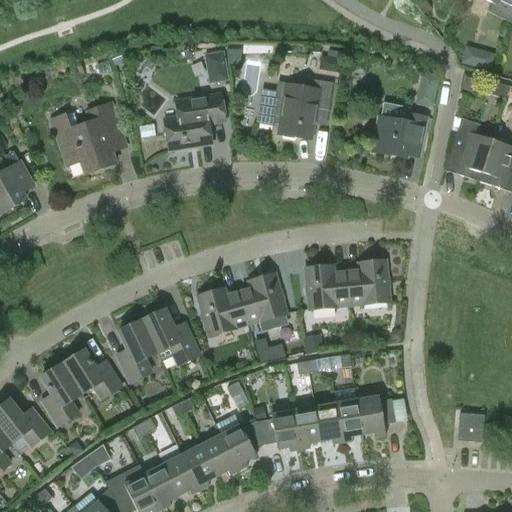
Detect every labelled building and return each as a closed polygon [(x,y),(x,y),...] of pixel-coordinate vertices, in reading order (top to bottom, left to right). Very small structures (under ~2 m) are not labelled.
[(424,0),(422,0),(415,6),(422,15),(431,8),(424,0)] [(511,16),(511,0),(482,0),(491,4),(487,13),(509,24),(511,16)] [(494,55),(465,47),(461,64),(489,72),(494,55)] [(210,85),(229,82),(224,54),(206,57),(210,85)] [(338,74),(341,60),(321,57),(318,71),(338,74)] [(99,76),(110,73),(107,63),(96,66),(99,76)] [(436,93),(439,77),(423,74),(420,85),(424,90),(436,93)] [(476,83),(464,79),(460,91),(472,95),(476,83)] [(282,101),(260,97),(255,125),(274,128),(274,124),(278,125),(278,129),(276,135),(311,141),(316,111),(328,113),(333,84),(310,81),(309,90),(284,86),(282,101)] [(220,98),(196,101),(175,105),(177,119),(163,121),(168,152),(186,150),(186,147),(211,143),(208,126),(224,123),(220,98)] [(426,119),(406,115),(408,109),(383,104),(380,118),(378,118),(371,153),(405,159),(408,149),(419,151),(426,119)] [(50,120),(56,135),(61,150),(59,153),(62,155),(67,167),(80,163),(84,176),(115,165),(111,154),(126,149),(111,105),(86,113),(90,123),(78,128),(73,113),(66,116),(65,114),(50,120)] [(478,183),(492,143),(474,137),(477,127),(460,121),(444,172),(478,183)] [(140,140),(155,138),(153,126),(138,128),(140,140)] [(511,194),(511,140),(509,148),(492,143),(478,183),(511,194)] [(21,194),(32,187),(13,152),(0,159),(0,215),(25,201),(21,194)] [(345,272),(349,306),(361,305),(362,306),(389,303),(385,262),(358,265),(358,271),(345,272)] [(349,306),(345,272),(333,273),(332,267),(305,270),(309,311),(336,308),(336,307),(349,306)] [(287,326),(284,315),(285,315),(274,276),(248,283),(250,289),(237,293),(247,325),(258,322),(261,333),(287,326)] [(247,325),(237,293),(225,296),(223,290),(197,298),(208,337),(235,330),(234,329),(247,325)] [(164,311),(141,322),(156,354),(156,355),(160,364),(171,359),(176,369),(200,358),(197,351),(184,325),(173,330),(164,311)] [(144,360),(156,355),(156,354),(141,322),(118,333),(127,352),(116,357),(128,384),(150,373),(144,360)] [(394,334),(391,339),(391,345),(401,344),(400,334),(394,334)] [(321,337),(303,340),(306,356),(323,354),(321,337)] [(269,345),(256,348),(260,362),(272,360),(269,345)] [(62,365),(81,396),(92,388),(100,401),(121,388),(105,363),(95,369),(84,352),(62,365)] [(339,357),(340,369),(351,368),(349,356),(339,357)] [(318,373),(316,361),(306,363),(308,374),(318,373)] [(296,364),(298,376),(308,374),(306,363),(296,364)] [(81,396),(62,365),(40,379),(51,397),(41,403),(57,428),(77,415),(69,403),(81,396)] [(391,400),(379,402),(378,394),(355,398),(356,401),(362,436),(373,434),(374,439),(385,437),(383,426),(395,424),(391,400)] [(194,410),(189,400),(179,404),(185,415),(194,410)] [(0,407),(0,431),(11,445),(22,437),(31,448),(49,433),(31,410),(22,418),(9,401),(0,407)] [(335,405),(342,444),(352,443),(351,438),(362,436),(356,401),(335,405)] [(171,408),(176,419),(185,415),(179,404),(171,408)] [(314,409),(320,443),(331,441),(332,446),(342,444),(335,405),(314,409)] [(277,451),(288,449),(289,453),(299,452),(292,412),(293,412),(292,408),(270,412),(271,421),(256,423),(264,446),(275,444),(277,451)] [(292,412),(299,452),(309,450),(309,445),(320,443),(314,409),(293,412),(292,412)] [(457,442),(482,444),(484,416),(459,414),(457,442)] [(155,430),(149,419),(141,424),(146,435),(155,430)] [(220,436),(238,472),(247,467),(245,463),(256,457),(253,452),(264,446),(256,423),(242,430),(238,423),(218,433),(220,436)] [(132,429),(138,440),(146,435),(141,424),(132,429)] [(11,445),(0,431),(0,472),(9,465),(0,454),(11,445)] [(201,446),(217,477),(227,472),(229,476),(238,472),(220,436),(201,446)] [(182,456),(200,492),(209,487),(207,483),(217,477),(201,446),(182,456)] [(103,447),(71,465),(78,477),(110,459),(103,447)] [(162,466),(178,497),(189,492),(191,496),(200,492),(182,456),(162,466)] [(143,476),(161,511),(171,507),(168,502),(178,497),(162,466),(144,475),(143,476)] [(135,511),(137,511),(136,511),(149,511),(150,511),(159,511),(161,511),(143,476),(144,475),(142,472),(122,483),(126,490),(113,497),(122,511),(135,511)] [(52,499),(44,490),(36,496),(44,506),(52,499)] [(29,503),(36,511),(44,506),(36,496),(29,503)] [(122,511),(113,497),(101,506),(96,500),(80,511),(122,511)]
